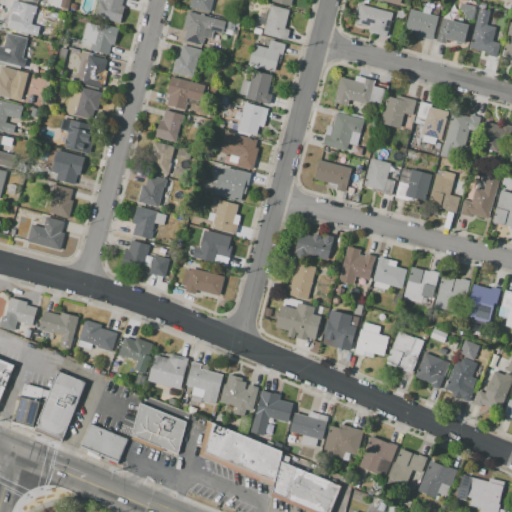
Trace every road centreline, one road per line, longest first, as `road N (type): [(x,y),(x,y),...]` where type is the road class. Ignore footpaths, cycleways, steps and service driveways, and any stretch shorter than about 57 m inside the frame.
road 1 (residential): [(0,263),(132,300),(511,455)]
road 2 (residential): [(237,343),(327,0)]
road 3 (residential): [(83,286),(157,0)]
road 4 (residential): [(276,197),(511,261)]
road 5 (residential): [(316,44),(511,96)]
